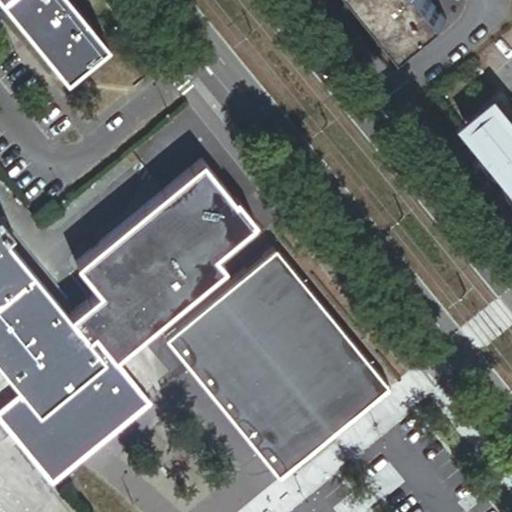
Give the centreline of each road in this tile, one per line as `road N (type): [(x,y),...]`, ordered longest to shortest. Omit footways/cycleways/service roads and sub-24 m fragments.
road 1 (secondary): [(170,0),(511,410)]
road 2 (secondary): [(511,295),(268,0)]
